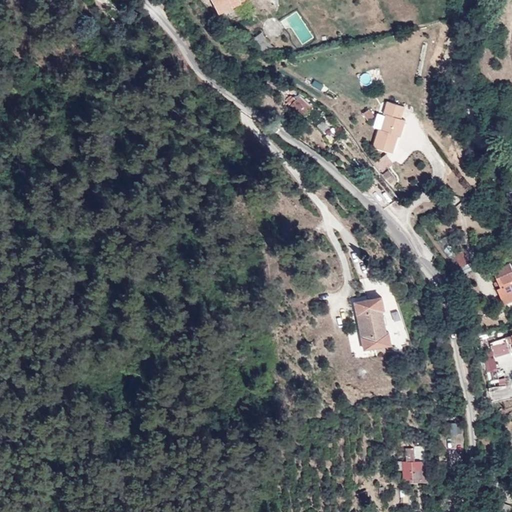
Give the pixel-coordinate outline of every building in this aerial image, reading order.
[(241,0),(213,0),(215,4),(220,13),(242,2),(241,0)] [(273,46),(263,33),(255,39),(265,52),(273,46)] [(310,113),(296,101),(290,108),(304,120),(310,113)] [(402,118),(405,106),(388,101),(385,113),(387,114),(383,129),(380,128),(375,147),(394,153),(399,134),(401,135),(406,119),(402,118)] [(374,116),(369,109),(364,113),(369,120),(374,116)] [(396,179),(389,171),(384,175),(390,184),(396,179)] [(511,301),(511,264),(511,262),(494,268),(502,287),(498,288),(505,305),(511,301)] [(365,349),(391,343),(389,331),(387,331),(382,309),(384,308),(382,296),(356,302),(365,349)] [(489,342),(494,359),(511,354),(506,337),(489,342)] [(505,386),(504,376),(492,377),(493,387),(505,386)] [(402,461),(402,470),(403,483),(427,481),(425,446),(414,446),(415,460),(402,461)] [(401,503),(416,503),(416,490),(401,491),(401,503)]
